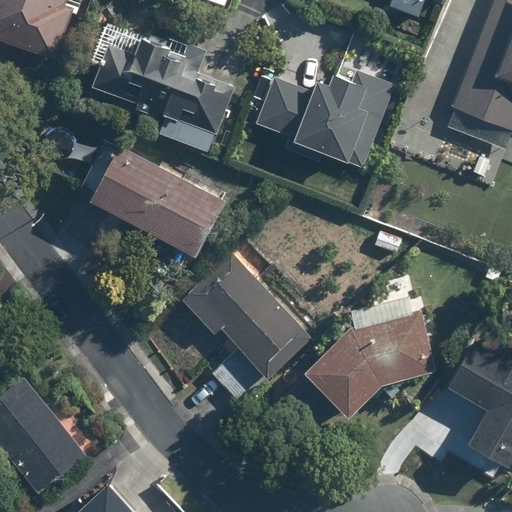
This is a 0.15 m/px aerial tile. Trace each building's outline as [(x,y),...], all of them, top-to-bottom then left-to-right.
[(0,0),(0,30),(60,56),(83,0),(0,0)] [(393,0),(393,3),(422,14),(426,0),(446,0),(447,0),(393,0)] [(511,0),(494,0),(456,102),(464,105),(455,129),(508,148),(511,137),(511,0)] [(98,88),(168,110),(160,134),(213,151),(221,126),(227,128),(246,66),(117,26),(98,88)] [(323,156),(326,149),(369,165),(396,94),(390,91),(395,78),(359,64),(356,73),(341,68),(336,81),(321,75),(317,87),(274,71),(257,117),(293,130),(288,143),(323,156)] [(126,140),(96,192),(199,251),(229,199),(126,140)] [(316,332),(234,249),(193,290),(275,373),(316,332)] [(352,327),(312,365),(356,412),(392,377),(439,365),(424,308),(352,327)] [(491,403),(473,438),(511,457),(511,339),(505,336),(500,347),(475,334),(451,383),(491,403)] [(92,449),(20,371),(0,389),(0,430),(51,486),(92,449)] [(73,511),(135,511),(105,480),(72,511),(73,511)]
